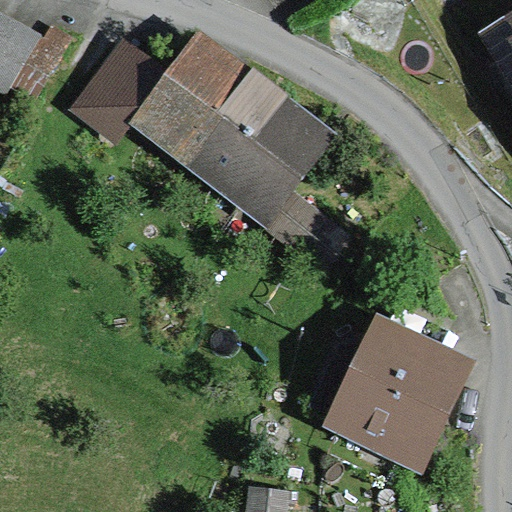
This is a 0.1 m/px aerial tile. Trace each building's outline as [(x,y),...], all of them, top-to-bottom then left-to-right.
[(0,87),(5,90),(34,41),(6,24),(0,35),(0,87)] [(511,34),(500,42),(511,61),(511,34)] [(131,104),(261,205),(310,143),(193,51),(169,82),(126,48),(78,110),(108,134),(131,104)] [(272,228),(328,272),(347,247),(291,204),(272,228)] [(335,368),(315,408),(414,456),(454,374),(431,363),(445,333),(396,310),(369,366),(355,359),(348,374),(335,368)]
